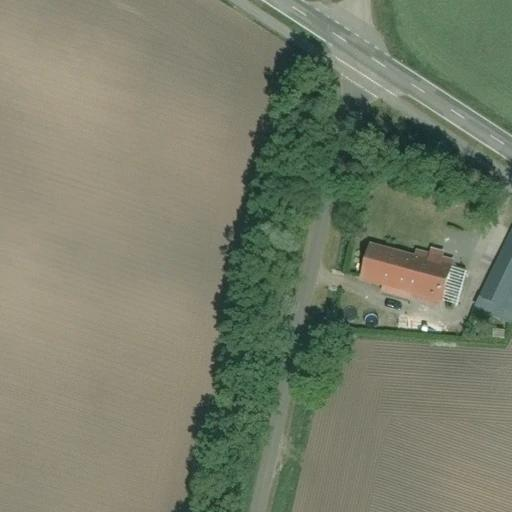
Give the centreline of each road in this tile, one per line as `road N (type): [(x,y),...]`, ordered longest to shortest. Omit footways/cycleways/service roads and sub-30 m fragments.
road 1 (unclassified): [(347,46),(256,511)]
road 2 (tertiary): [(347,46),(511,146)]
